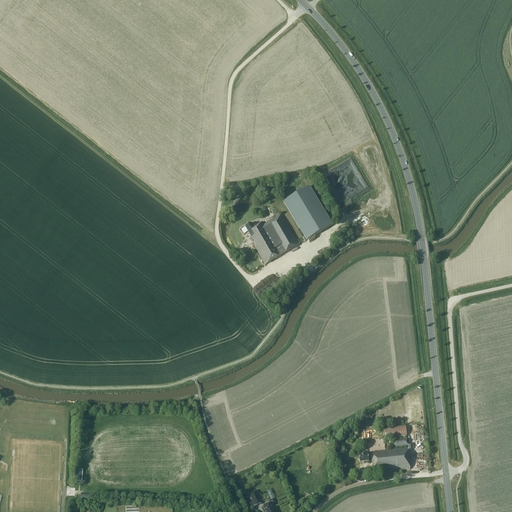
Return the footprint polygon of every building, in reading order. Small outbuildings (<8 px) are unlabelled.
[(333,225),(310,186),(283,202),(306,241),(333,225)] [(244,234),(248,232),(251,238),(250,239),(265,265),(299,245),(281,215),(270,221),(264,225),(262,222),(257,225),(255,223),(253,224),(254,227),(253,227),(251,223),(245,227),(241,230),(244,234)] [(407,437),(406,425),(383,428),(384,439),(407,437)] [(410,469),(407,438),(394,439),(395,450),(372,452),(373,453),(359,455),(360,462),(361,462),(361,463),(364,463),(364,462),(369,462),(369,461),(372,461),(373,473),(410,469)] [(239,486),(244,497),(248,495),(243,484),(239,486)] [(255,506),(262,504),(256,491),(250,494),(255,506)] [(276,511),(272,502),(262,506),(265,511),(276,511)]
